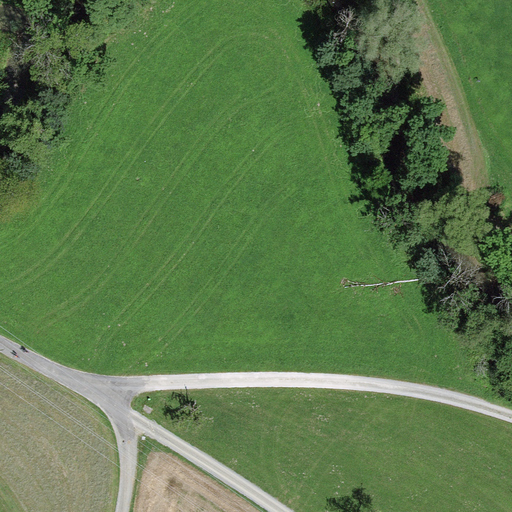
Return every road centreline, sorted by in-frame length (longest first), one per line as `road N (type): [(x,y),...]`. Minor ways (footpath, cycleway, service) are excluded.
road 1 (track): [(511,419),(421,391),(357,385),(77,386)]
road 2 (unclassified): [(279,511),(77,386)]
